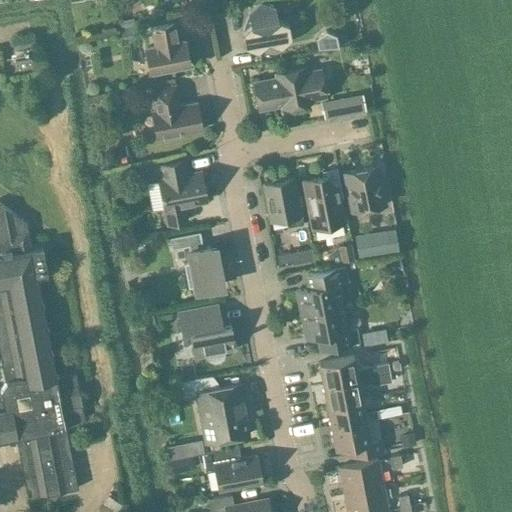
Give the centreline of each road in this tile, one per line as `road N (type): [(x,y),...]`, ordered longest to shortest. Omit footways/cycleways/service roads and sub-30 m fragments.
road 1 (unclassified): [(306,511),(289,474),(229,170),(235,151)]
road 2 (unclassified): [(235,151),(361,128)]
